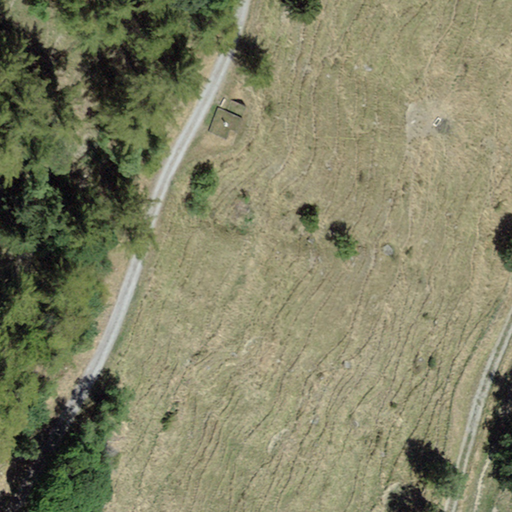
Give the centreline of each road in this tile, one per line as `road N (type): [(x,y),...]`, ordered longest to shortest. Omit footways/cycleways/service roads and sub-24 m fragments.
road 1 (track): [(244,0),(113,323),(9,511)]
road 2 (track): [(451,511),(511,334)]
